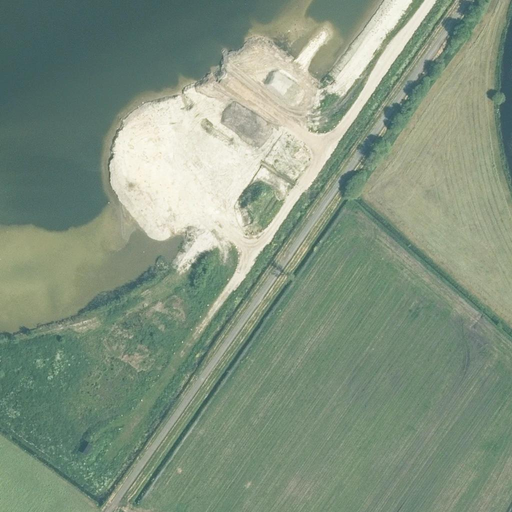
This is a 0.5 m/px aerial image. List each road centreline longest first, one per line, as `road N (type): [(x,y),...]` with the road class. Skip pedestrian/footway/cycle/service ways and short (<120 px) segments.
road 1 (unclassified): [(466,0),(106,511)]
road 2 (track): [(429,0),(159,380)]
